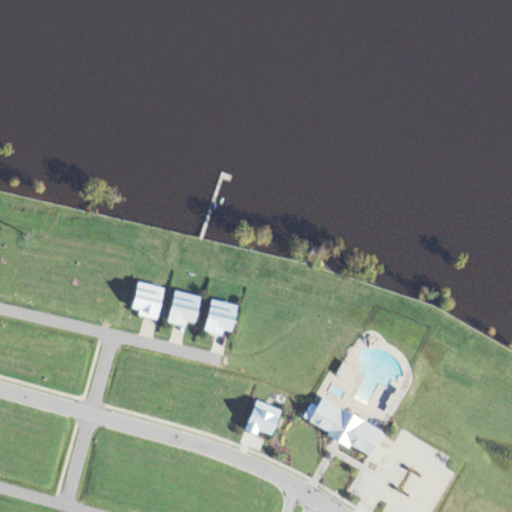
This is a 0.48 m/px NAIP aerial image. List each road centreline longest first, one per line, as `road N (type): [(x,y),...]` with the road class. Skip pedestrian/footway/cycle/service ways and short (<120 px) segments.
road 1 (residential): [(0,392),(198,449),(330,511)]
road 2 (residential): [(0,313),(213,363)]
road 3 (residential): [(109,338),(61,508)]
